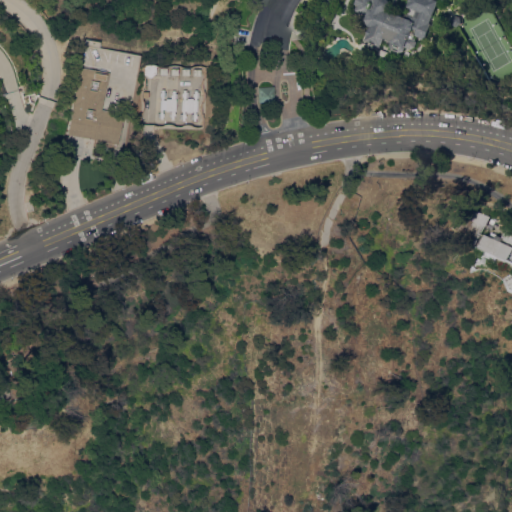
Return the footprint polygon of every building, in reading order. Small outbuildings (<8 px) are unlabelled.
[(441,0),(444,1),(435,23),(436,24),(430,39),(420,35),(419,38),(420,38),(422,42),(420,47),(415,49),(410,47),(408,52),(404,53),(399,52),(396,49),(394,45),(395,42),(389,40),(387,46),(385,46),(384,48),(380,46),(381,44),(372,41),(374,36),(373,35),(376,26),(374,25),(372,22),(372,17),(373,15),(361,10),(363,5),(361,4),(362,0),(395,0),(396,1),(396,3),(396,5),(394,6),(393,7),(392,10),(407,16),(413,14),(415,8),(413,7),(415,0),(441,0)] [(465,17),(466,23),(462,27),(456,25),(455,19),(459,15),(465,17)] [(149,77),(142,76),(141,70),(142,67),(142,65),(146,64),(147,64),(150,64),(154,65),(154,73),(149,77)] [(79,67),(108,72),(100,109),(122,114),(116,144),(66,133),(71,107),(79,67)] [(272,86),(272,101),(257,102),(256,87),(272,86)] [(174,111),(164,110),(164,109),(159,109),(160,99),(165,99),(165,98),(175,98),(174,111)] [(181,99),(186,99),(186,98),(191,98),(191,99),(196,99),(196,111),(191,111),(191,112),(185,112),(185,110),(181,110),(181,99)] [(477,244),(464,238),(472,219),(470,219),(474,209),(491,217),(486,226),(485,226),(477,244)] [(509,224),(511,225),(511,260),(500,255),(499,257),(480,247),(486,234),(495,238),(496,235),(502,238),(509,224)]
